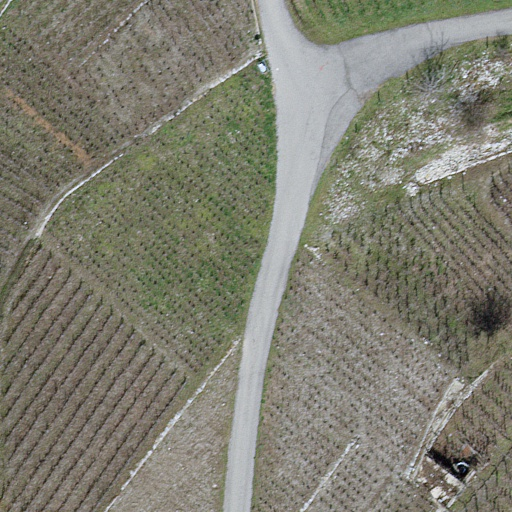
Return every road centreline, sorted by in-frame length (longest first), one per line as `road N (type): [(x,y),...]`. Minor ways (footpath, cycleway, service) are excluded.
road 1 (track): [(295,87),(290,197),(259,336),(237,511)]
road 2 (track): [(511,21),(436,35),(295,87)]
